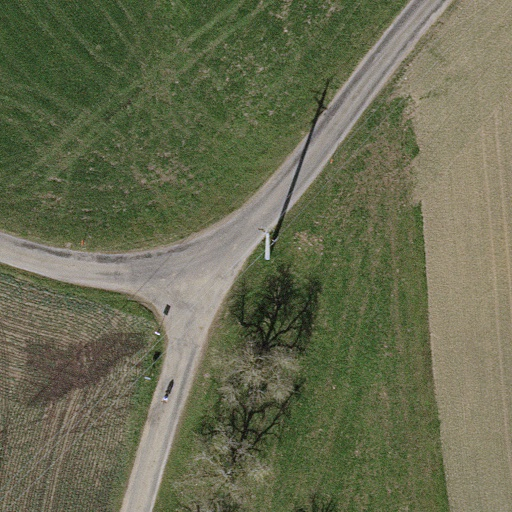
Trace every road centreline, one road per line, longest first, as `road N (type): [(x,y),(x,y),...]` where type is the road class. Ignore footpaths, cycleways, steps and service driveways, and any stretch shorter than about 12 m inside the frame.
road 1 (track): [(431,0),(286,186),(209,268)]
road 2 (track): [(209,268),(139,511)]
road 3 (track): [(0,245),(134,271),(209,268)]
